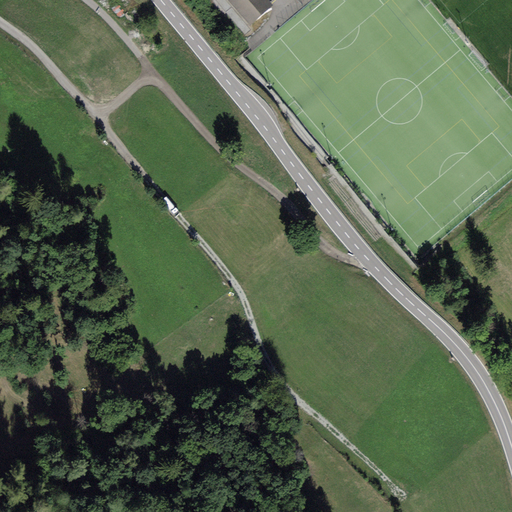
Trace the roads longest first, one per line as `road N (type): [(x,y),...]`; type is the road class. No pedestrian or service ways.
road 1 (tertiary): [(157,0),(372,269)]
road 2 (unclassified): [(148,75),(337,257),(372,269)]
road 3 (track): [(264,355),(233,280),(98,117)]
road 4 (tertiary): [(372,269),(472,368),(511,454)]
road 5 (unclassified): [(148,75),(98,117),(0,19)]
